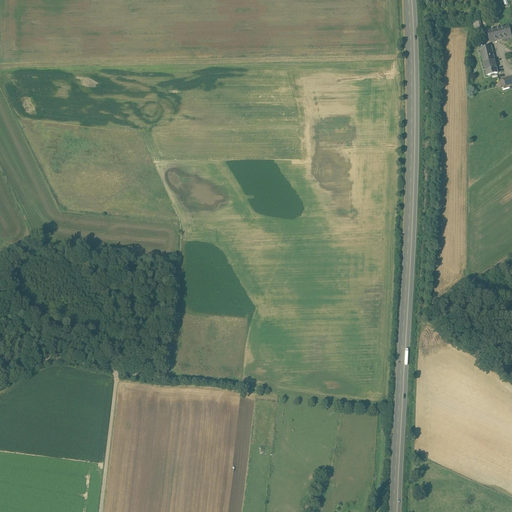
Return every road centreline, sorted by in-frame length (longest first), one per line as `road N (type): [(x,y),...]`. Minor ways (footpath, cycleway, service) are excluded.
road 1 (trunk): [(409,0),(411,218),(395,511)]
road 2 (unclassified): [(0,383),(53,358),(115,372),(101,511)]
road 3 (track): [(115,372),(301,395)]
